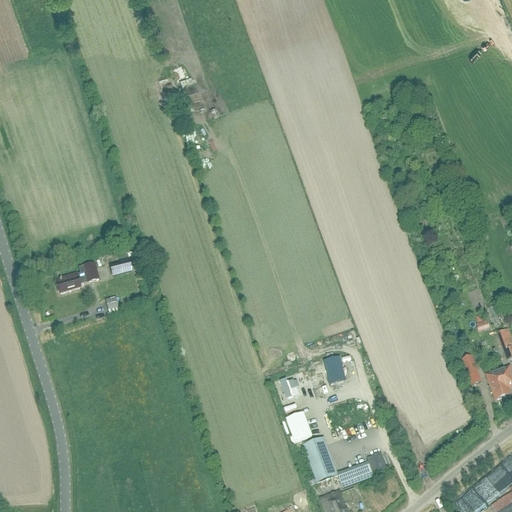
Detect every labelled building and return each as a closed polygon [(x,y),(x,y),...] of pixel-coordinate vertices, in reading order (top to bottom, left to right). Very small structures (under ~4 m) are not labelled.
[(188,82),(177,86),(179,90),(190,86),(188,82)] [(204,106),(201,90),(194,91),(197,107),(204,106)] [(194,114),(188,97),(182,99),(188,116),(194,114)] [(212,155),(211,142),(207,143),(205,121),(195,122),(196,145),(201,145),(201,156),(212,155)] [(204,168),(214,165),(212,156),(202,159),(204,168)] [(131,274),(128,260),(119,262),(120,266),(109,269),(111,278),(131,274)] [(59,296),(81,290),(80,287),(99,281),(94,264),(78,269),(80,276),(77,277),(76,276),(55,282),(59,296)] [(323,276),(327,290),(339,287),(335,273),(323,276)] [(105,302),(107,312),(109,319),(120,316),(118,310),(115,299),(105,302)] [(489,330),(487,322),(475,326),(478,334),(489,330)] [(349,331),(337,335),(343,356),(355,353),(349,331)] [(466,372),(469,380),(477,377),(474,369),(470,356),(462,359),(466,372)] [(339,359),(323,363),(329,388),(337,386),(336,382),(344,380),(339,359)] [(511,373),(510,368),(495,374),(499,386),(502,385),(505,392),(511,388),(511,373)] [(507,398),(505,392),(502,385),(499,386),(495,374),(486,377),(495,403),(507,398)] [(286,381),(280,383),(286,401),(298,397),(292,383),(287,385),(286,381)] [(335,397),(323,401),(332,426),(362,416),(354,395),(336,401),(335,397)] [(303,415),(286,422),(294,445),(312,439),(303,415)] [(337,478),(323,440),(303,448),(317,485),(337,478)] [(388,474),(381,455),(366,460),(372,475),(376,474),(378,478),(388,474)] [(338,475),(343,490),(372,479),(367,465),(338,475)] [(459,498),(468,511),(472,511),(503,492),(496,483),(501,479),(497,473),(459,498)] [(347,511),(346,508),(345,509),(339,493),(320,500),(325,511),(347,511)]
